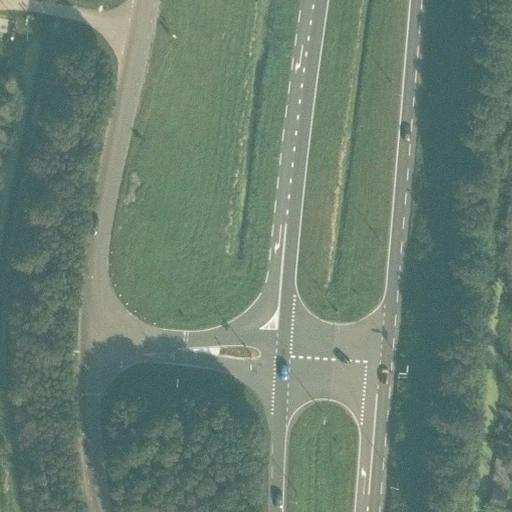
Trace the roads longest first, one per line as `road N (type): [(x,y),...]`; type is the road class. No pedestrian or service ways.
road 1 (primary): [(385,364),(421,0)]
road 2 (tertiary): [(89,338),(102,215),(144,0)]
road 3 (primary): [(319,0),(284,338)]
road 4 (unclassified): [(100,511),(88,423),(89,338)]
road 5 (primary): [(373,511),(385,364)]
road 6 (primary): [(281,375),(278,511)]
